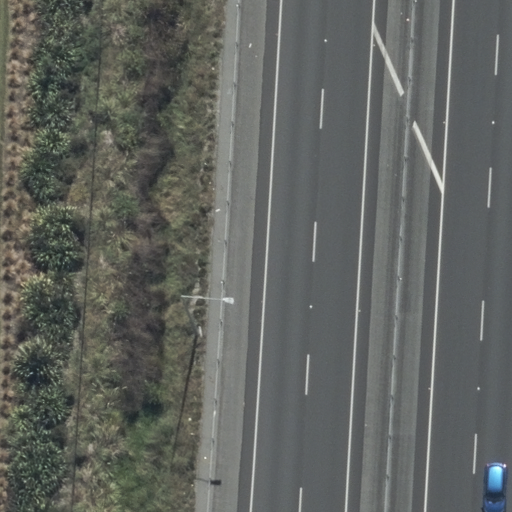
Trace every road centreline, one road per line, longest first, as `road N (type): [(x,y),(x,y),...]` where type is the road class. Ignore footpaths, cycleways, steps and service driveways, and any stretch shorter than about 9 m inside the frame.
road 1 (motorway): [(298,511),(327,0)]
road 2 (motorway): [(499,0),(471,511)]
